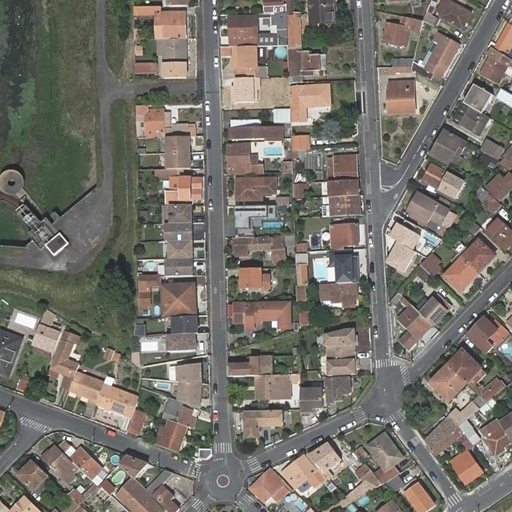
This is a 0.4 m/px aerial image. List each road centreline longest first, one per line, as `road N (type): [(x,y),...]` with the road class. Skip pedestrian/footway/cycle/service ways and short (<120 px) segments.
road 1 (residential): [(228,459),(211,0)]
road 2 (residential): [(503,0),(397,185),(374,191)]
road 3 (residential): [(385,399),(374,191)]
road 4 (residential): [(374,191),(364,0)]
road 5 (residential): [(511,271),(385,399)]
road 6 (residential): [(208,470),(44,416)]
road 7 (residential): [(385,399),(242,472)]
road 8 (residential): [(463,511),(385,399)]
